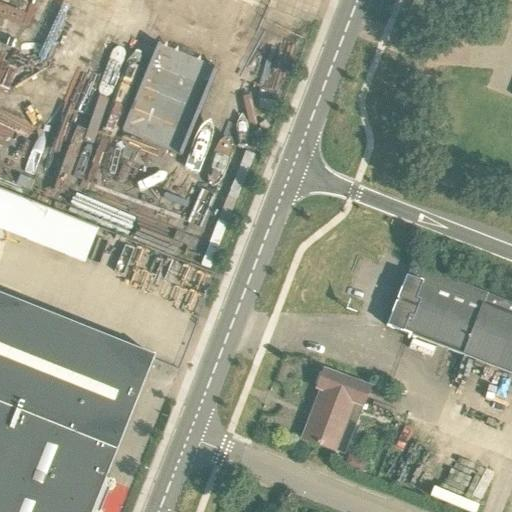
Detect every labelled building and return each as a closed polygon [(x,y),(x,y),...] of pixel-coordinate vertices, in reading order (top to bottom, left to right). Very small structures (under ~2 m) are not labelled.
[(52,0),(88,10),(90,0),(52,0)] [(159,44),(126,133),(182,153),(215,64),(159,44)] [(51,89),(0,112),(0,135),(60,107),(51,89)] [(98,230),(0,190),(0,230),(83,264),(98,230)] [(511,302),(431,272),(412,265),(408,276),(406,276),(387,327),(511,375),(511,302)] [(92,511),(154,358),(136,350),(0,296),(0,511),(92,511)] [(371,389),(343,378),(324,371),(317,389),(321,391),(303,439),(344,455),(362,408),(363,408),(371,389)]
